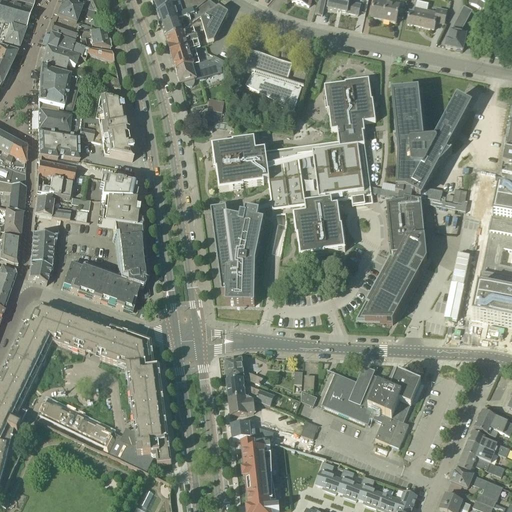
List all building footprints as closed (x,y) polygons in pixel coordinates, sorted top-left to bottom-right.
[(7,0),(0,0),(0,6),(1,4),(32,13),(33,7),(7,0)] [(62,0),(62,1),(63,1),(89,13),(90,13),(90,12),(91,13),(101,14),(98,8),(87,8),(83,0),(62,0)] [(176,6),(188,0),(150,0),(157,16),(157,15),(158,16),(173,8),(176,6)] [(173,8),(158,16),(162,29),(179,23),(178,21),(194,16),(193,14),(195,14),(209,2),(206,0),(188,0),(176,6),(173,8)] [(293,0),(292,4),(293,4),(309,9),(311,0),(293,0)] [(330,0),(328,11),(341,14),(358,17),(360,6),(349,4),(349,0),(330,0)] [(371,20),(383,22),(386,6),(380,4),(380,0),(375,0),(374,3),(371,20)] [(383,22),(396,25),(401,0),(405,0),(407,0),(387,0),(386,6),(383,22)] [(474,0),(471,6),(479,9),(482,3),(488,7),(490,0),(474,0)] [(59,14),(56,19),(76,26),(81,12),(84,13),(84,15),(88,17),(90,13),(89,13),(63,1),(63,2),(61,4),(60,7),(60,9),(59,10),(60,10),(58,13),(59,14)] [(320,1),(315,16),(322,17),(326,3),(320,1)] [(179,23),(162,29),(166,41),(183,35),(186,34),(186,33),(192,28),(201,22),(209,16),(219,9),(209,2),(195,14),(193,14),(194,16),(178,21),(179,23)] [(415,14),(410,13),(407,26),(434,32),(435,24),(444,26),(446,12),(438,11),(437,15),(427,12),(428,6),(417,3),(415,14)] [(0,6),(0,22),(26,31),(32,13),(1,4),(0,6)] [(209,16),(201,22),(208,45),(213,43),(225,20),(226,20),(228,16),(227,15),(227,16),(219,11),(220,10),(219,9),(209,16)] [(447,42),(445,49),(455,51),(456,53),(460,54),(462,53),(463,53),(466,37),(454,34),(455,32),(459,33),(465,20),(460,17),(451,33),(449,42),(447,42)] [(77,26),(76,26),(56,19),(54,26),(78,34),(80,34),(85,34),(91,35),(92,30),(78,25),(77,26)] [(0,45),(18,51),(25,32),(26,31),(0,22),(0,45)] [(84,47),(83,41),(80,41),(80,34),(78,34),(54,26),(53,25),(50,36),(74,44),(74,46),(83,50),(84,47)] [(80,34),(80,41),(83,41),(85,41),(86,49),(100,50),(110,51),(107,37),(91,35),(85,34),(80,34)] [(183,35),(166,41),(171,57),(195,51),(195,52),(200,50),(198,43),(199,43),(197,37),(186,41),(184,35),(187,35),(186,34),(183,35)] [(70,55),(74,46),(74,44),(50,36),(46,48),(70,55)] [(74,46),(70,55),(82,58),(83,55),(114,64),(111,55),(101,54),(85,50),(83,50),(74,46)] [(40,70),(57,76),(59,71),(64,72),(66,66),(74,69),(77,59),(81,61),(82,58),(70,55),(46,48),(46,49),(41,66),(40,70)] [(0,68),(9,71),(16,56),(0,51),(0,68)] [(195,51),(171,57),(176,72),(194,68),(194,67),(192,60),(197,58),(195,52),(195,51)] [(304,88),(287,82),(292,67),(250,53),(245,69),(243,69),(243,70),(255,73),(254,75),(251,83),(252,83),(250,88),(271,99),(273,92),(282,95),(279,104),(293,111),(295,103),(297,104),(302,90),(299,90),(300,87),(304,89),(304,88)] [(194,68),(176,72),(176,73),(176,74),(177,73),(178,77),(177,77),(180,87),(185,85),(186,87),(188,88),(190,89),(192,88),(194,87),(194,85),(194,82),(196,82),(194,75),(212,69),(213,66),(207,63),(194,67),(194,68)] [(0,89),(5,80),(9,71),(0,68),(0,89)] [(39,80),(38,111),(48,113),(47,107),(63,111),(68,85),(75,87),(76,82),(69,80),(69,79),(57,76),(40,70),(39,80)] [(119,90),(117,81),(106,77),(103,85),(119,90)] [(427,208),(463,215),(465,204),(467,194),(455,191),(453,204),(461,206),(461,207),(445,204),(446,200),(441,199),(440,201),(436,201),(438,193),(425,191),(434,175),(452,156),(451,155),(450,156),(445,154),(469,109),(457,102),(458,100),(457,100),(434,143),(424,144),(419,93),(418,93),(418,96),(409,97),(408,96),(393,97),(398,143),(395,143),(394,141),(393,142),(398,166),(396,193),(370,189),(361,137),(363,137),(362,128),(375,126),(369,82),(345,85),(345,87),(324,89),(327,115),(329,115),(332,134),(336,134),(338,146),(300,150),(266,155),(265,153),(256,154),(254,143),(233,145),(233,147),(212,149),(216,179),(218,179),(220,197),(241,194),(241,193),(261,191),(261,189),(269,187),(272,204),(249,211),(248,213),(246,213),(245,217),(240,216),(239,221),(227,219),(226,211),(211,213),(222,296),(226,295),(225,307),(254,307),(256,265),(264,223),(257,222),(258,215),(272,211),(272,214),(305,210),(306,217),(294,218),(298,246),(299,246),(302,260),(322,258),(321,257),(345,254),(343,235),(341,235),(338,209),(332,210),(331,206),(351,204),(352,209),(372,206),(371,198),(392,202),(390,211),(386,211),(390,263),(357,328),(395,330),(426,271),(421,216),(428,215),(427,208)] [(96,134),(93,134),(91,144),(102,146),(104,157),(110,158),(132,163),(122,106),(109,103),(99,100),(94,121),(96,121),(95,126),(97,126),(96,134)] [(38,133),(78,141),(91,144),(93,134),(80,131),(82,124),(95,126),(96,121),(94,121),(70,117),(48,113),(38,111),(38,133)] [(226,117),(208,114),(207,122),(227,125),(226,117)] [(506,155),(505,155),(504,160),(503,160),(500,179),(506,181),(505,185),(511,186),(511,115),(511,116),(511,125),(510,137),(509,137),(507,144),(508,145),(506,155)] [(78,141),(38,133),(39,158),(57,161),(58,158),(63,159),(63,160),(79,162),(78,141)] [(25,178),(25,172),(25,167),(26,150),(0,136),(0,167),(15,175),(25,178)] [(105,174),(103,183),(135,190),(135,186),(136,186),(135,177),(135,176),(134,176),(133,173),(134,173),(133,164),(133,163),(132,163),(110,158),(108,165),(110,165),(108,174),(105,174)] [(38,164),(36,178),(53,182),(71,186),(73,186),(75,177),(76,169),(68,168),(57,166),(38,164)] [(0,184),(11,187),(25,189),(25,178),(15,175),(0,167),(0,184)] [(75,186),(83,187),(83,179),(76,178),(75,186)] [(37,195),(36,195),(36,196),(69,201),(71,186),(53,182),(52,191),(37,189),(37,195)] [(101,204),(102,204),(132,205),(135,205),(134,205),(136,196),(136,191),(135,191),(135,190),(103,183),(101,183),(100,183),(106,185),(104,193),(102,192),(101,204)] [(0,194),(3,195),(10,195),(11,187),(0,184),(0,194)] [(11,187),(10,195),(10,197),(25,198),(25,189),(11,187)] [(478,324),(511,331),(511,198),(504,196),(478,324)] [(10,197),(9,205),(9,206),(24,207),(25,198),(10,197)] [(35,201),(34,218),(69,223),(70,214),(52,212),(53,204),(35,201)] [(88,213),(90,203),(72,201),(71,207),(78,208),(78,209),(80,210),(79,212),(88,213)] [(98,227),(113,229),(141,234),(141,233),(140,233),(140,231),(139,223),(136,222),(138,211),(134,211),(135,205),(132,205),(102,204),(100,204),(97,226),(99,226),(98,227)] [(8,214),(22,216),(23,216),(24,207),(9,206),(8,212),(8,214)] [(4,224),(20,228),(21,224),(22,216),(8,214),(8,212),(5,211),(4,224)] [(77,213),(77,214),(75,224),(86,225),(87,215),(77,213)] [(20,228),(4,224),(3,236),(20,240),(20,231),(20,228)] [(141,234),(113,229),(114,239),(117,239),(122,286),(70,267),(64,281),(62,288),(61,290),(68,293),(69,293),(68,294),(72,295),(77,297),(78,295),(80,296),(80,297),(89,300),(89,299),(92,300),(91,302),(100,305),(100,303),(103,304),(102,305),(112,308),(112,307),(114,308),(114,310),(122,313),(123,310),(130,313),(131,313),(138,294),(140,295),(141,299),(145,301),(149,298),(149,292),(147,292),(146,285),(147,284),(146,274),(143,274),(143,267),(145,267),(145,266),(143,266),(142,259),(144,259),(143,250),(141,250),(140,243),(142,243),(142,242),(140,242),(139,233),(141,234)] [(30,266),(50,272),(50,271),(53,238),(33,237),(30,266)] [(17,269),(19,242),(0,240),(0,264),(12,269),(17,269)] [(28,281),(46,287),(50,272),(30,266),(29,281),(28,281)] [(1,270),(0,269),(0,279),(14,284),(15,279),(13,275),(1,270)] [(0,288),(11,292),(14,284),(0,279),(0,288)] [(0,300),(7,303),(11,292),(0,288),(0,300)] [(96,360),(100,362),(126,371),(134,432),(130,432),(126,430),(126,431),(123,439),(113,435),(113,434),(48,403),(41,416),(106,448),(103,455),(146,476),(153,461),(157,460),(157,468),(171,467),(159,370),(155,371),(152,349),(149,348),(150,344),(149,344),(111,331),(110,333),(100,330),(100,328),(99,329),(95,328),(96,325),(43,307),(39,319),(36,319),(34,324),(36,326),(34,330),(26,326),(0,379),(0,445),(6,447),(11,431),(17,434),(28,413),(21,410),(53,345),(59,347),(85,356),(86,355),(90,356),(89,358),(90,358),(90,357),(96,359),(96,360)] [(243,380),(259,387),(266,389),(269,384),(248,375),(243,376),(242,368),(243,366),(243,363),(241,362),(224,364),(226,382),(243,380)] [(295,374),(294,387),(302,387),(303,374),(295,374)] [(392,386),(386,384),(371,378),(369,384),(361,380),(358,386),(335,376),(322,408),(368,428),(371,421),(382,426),(375,442),(399,452),(409,428),(403,425),(410,409),(411,409),(421,385),(397,375),(392,386)] [(304,393),(314,394),(315,379),(305,378),(304,393)] [(246,400),(253,403),(271,409),(275,399),(247,388),(244,388),(244,381),(226,383),(228,402),(246,400)] [(302,393),(301,404),(313,409),(317,400),(302,393)] [(228,402),(230,418),(255,416),(253,403),(246,400),(228,402)] [(494,426),(511,433),(511,432),(511,426),(504,422),(482,412),(478,420),(486,424),(487,423),(494,427),(494,426)] [(486,424),(478,420),(474,430),(488,437),(495,440),(498,434),(509,439),(511,433),(494,426),(494,427),(487,423),(486,424)] [(306,424),(301,438),(313,442),(318,428),(306,424)] [(254,426),(231,428),(233,442),(250,441),(249,432),(254,431),(254,426)] [(495,455),(504,459),(508,451),(485,442),(486,440),(472,434),(468,444),(495,455)] [(240,449),(240,450),(242,450),(243,454),(240,454),(243,454),(245,474),(243,474),(243,481),(245,481),(248,506),(249,509),(248,509),(249,511),(248,511),(247,511),(270,511),(263,451),(262,451),(262,445),(257,446),(257,447),(254,447),(254,444),(242,446),(242,449),(240,449)] [(468,444),(463,454),(491,465),(495,455),(468,444)] [(475,469),(487,474),(491,465),(463,454),(457,470),(472,476),(475,469)] [(325,493),(335,497),(336,495),(341,481),(340,481),(331,478),(334,469),(323,465),(315,487),(325,491),(325,493)] [(498,468),(494,477),(501,480),(505,471),(498,468)] [(357,502),(356,502),(361,489),(351,485),(354,476),(343,472),(340,481),(341,481),(336,495),(346,498),(345,500),(356,504),(357,502)] [(454,475),(451,484),(468,491),(470,486),(484,492),(487,485),(458,472),(456,476),(454,475)] [(365,508),(376,511),(377,509),(381,496),(371,493),(375,483),(364,480),(361,489),(356,502),(357,502),(366,506),(365,508)] [(401,503),(397,511),(412,511),(417,499),(404,494),(401,503)] [(479,495),(478,498),(476,503),(493,510),(496,502),(479,495)] [(377,509),(384,511),(397,511),(401,503),(381,496),(377,509)] [(462,504),(446,497),(440,511),(458,511),(459,510),(463,511),(468,511),(470,507),(462,504)] [(3,499),(0,505),(0,507),(6,510),(10,502),(3,499)] [(492,511),(493,510),(476,503),(473,510),(476,511),(492,511)]
